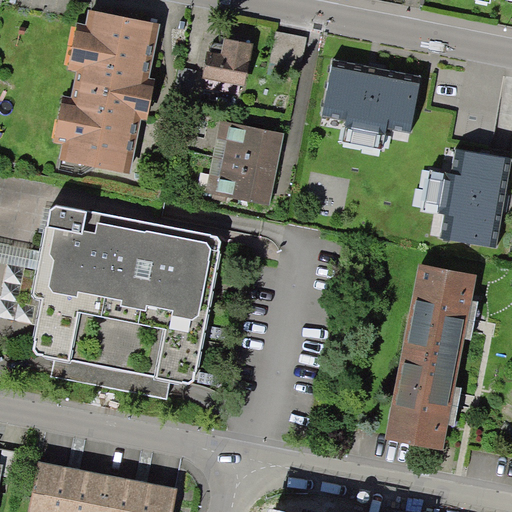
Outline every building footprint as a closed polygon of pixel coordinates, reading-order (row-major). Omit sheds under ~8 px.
[(62,138),(68,140),(64,158),(131,171),(142,114),(151,115),(157,81),(149,79),(160,24),(93,11),(90,25),(84,24),(76,65),(82,66),(76,99),(70,97),(62,138)] [(309,37),(279,32),(273,63),(303,69),(309,37)] [(205,80),(246,88),(254,45),(225,40),(222,55),(209,53),(205,80)] [(368,103),(419,113),(424,86),(408,83),(411,67),(384,62),(383,65),(349,59),(339,107),(366,112),(368,103)] [(335,113),(317,110),(311,137),(329,141),(335,113)] [(224,121),(217,157),(279,169),(286,132),(224,121)] [(511,164),(511,160),(456,151),(452,175),(431,172),(423,213),(445,217),(440,243),(497,252),(511,164)] [(217,157),(210,194),(272,205),(279,169),(217,157)] [(40,296),(47,298),(37,348),(41,353),(58,357),(54,376),(171,398),(175,379),(193,383),(198,379),(225,241),(221,236),(64,205),(60,204),(54,208),(45,252),(42,270),(37,292),(40,296)] [(45,252),(0,243),(0,262),(42,270),(45,252)] [(421,264),(389,433),(445,443),(477,275),(421,264)] [(0,483),(2,475),(18,478),(20,468),(24,452),(5,448),(2,464),(0,463),(0,483)] [(173,511),(177,490),(39,462),(29,511),(173,511)]
